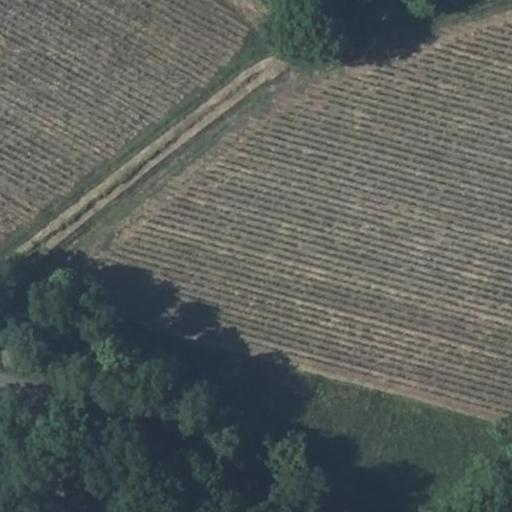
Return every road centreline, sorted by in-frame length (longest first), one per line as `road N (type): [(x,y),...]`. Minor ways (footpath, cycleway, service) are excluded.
road 1 (track): [(0,324),(283,87),(477,0)]
road 2 (unclassified): [(50,393),(157,432),(289,511)]
